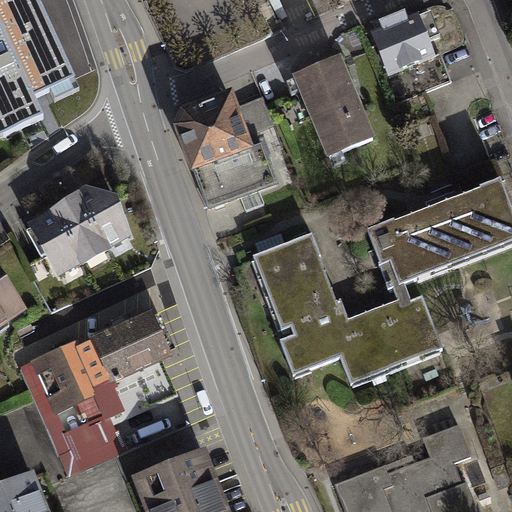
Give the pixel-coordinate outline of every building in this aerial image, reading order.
[(76,74),(41,0),(0,0),(0,130),(42,110),(35,92),(40,90),(76,74)] [(438,17),(372,41),(389,86),(454,62),(438,17)] [(345,50),(296,68),(328,173),(384,156),(345,50)] [(242,86),(176,107),(209,218),(280,199),(242,86)] [(148,246),(107,178),(31,233),(63,294),(148,246)] [(511,213),(501,183),(369,233),(378,258),(381,265),(379,266),(389,291),(511,244),(511,213)] [(312,237),(254,259),(282,332),(292,328),(295,338),(281,343),(294,377),(342,359),(351,385),(442,351),(422,300),(411,304),(409,299),(381,310),(350,321),(345,307),(339,309),(312,237)] [(0,346),(27,327),(0,281),(0,346)] [(154,315),(98,337),(126,409),(182,387),(154,315)] [(98,337),(32,363),(58,433),(126,409),(98,337)] [(426,451),(334,486),(343,511),(478,511),(461,464),(472,461),(459,426),(422,439),(426,451)] [(222,511),(202,459),(138,484),(148,511),(222,511)] [(0,511),(56,511),(42,480),(0,498),(0,511)]
